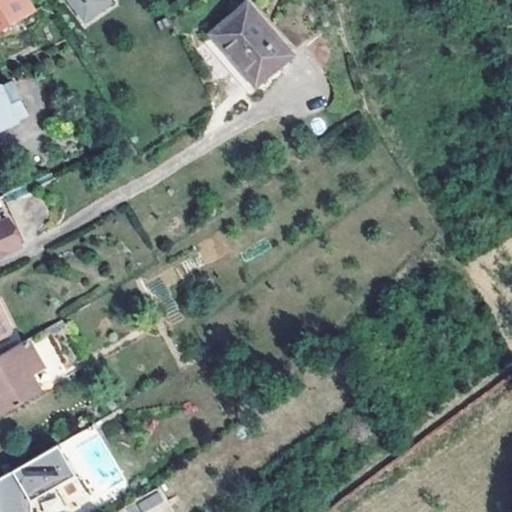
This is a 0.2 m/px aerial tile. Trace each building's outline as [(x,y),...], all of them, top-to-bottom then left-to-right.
[(30,0),(0,0),(0,31),(36,10),(30,0)] [(71,0),(80,12),(95,0),(71,0)] [(112,3),(110,0),(95,0),(80,12),(87,20),(112,3)] [(251,5),(215,35),(246,70),(284,44),(251,5)] [(284,44),(246,70),(258,83),(293,54),(284,44)] [(0,89),(0,128),(16,121),(0,89)] [(0,228),(0,252),(9,248),(0,228)] [(0,298),(0,305),(13,332),(18,329),(2,297),(0,298)] [(0,338),(13,332),(0,305),(0,338)] [(0,416),(39,394),(28,377),(40,369),(25,343),(0,357),(0,416)] [(55,447),(0,479),(0,480),(8,494),(0,498),(0,511),(32,511),(32,503),(31,500),(53,486),(55,489),(77,476),(68,462),(65,464),(55,447)] [(0,480),(0,498),(8,494),(0,480)] [(31,500),(32,503),(55,489),(53,486),(31,500)] [(128,511),(146,511),(165,502),(158,490),(126,507),(128,511)]
